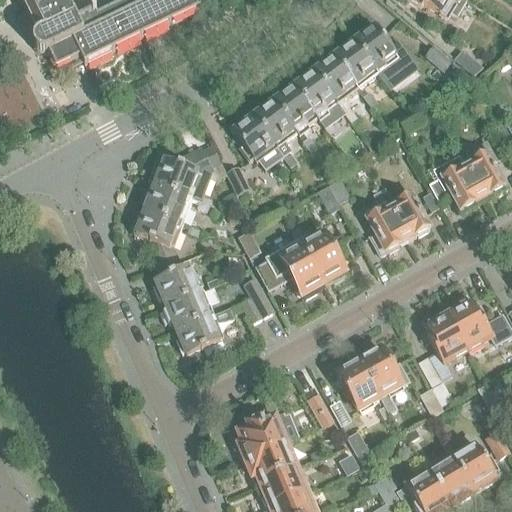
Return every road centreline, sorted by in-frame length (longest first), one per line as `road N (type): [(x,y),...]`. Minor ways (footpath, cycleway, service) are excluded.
road 1 (residential): [(511,231),(167,420)]
road 2 (residential): [(54,167),(209,85),(325,0)]
road 3 (residential): [(167,420),(54,167)]
